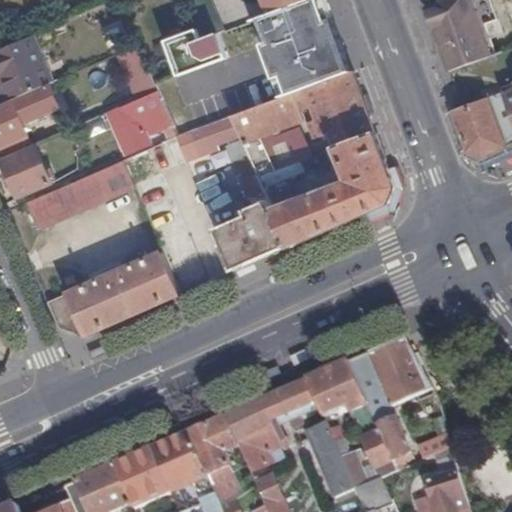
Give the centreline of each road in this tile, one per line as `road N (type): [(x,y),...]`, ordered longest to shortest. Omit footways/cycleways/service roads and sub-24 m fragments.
road 1 (primary): [(74,410),(100,390),(463,239)]
road 2 (secondary): [(378,0),(463,239)]
road 3 (residential): [(74,410),(0,253)]
